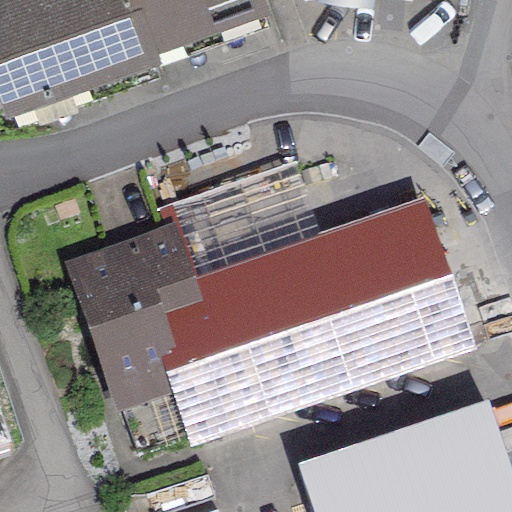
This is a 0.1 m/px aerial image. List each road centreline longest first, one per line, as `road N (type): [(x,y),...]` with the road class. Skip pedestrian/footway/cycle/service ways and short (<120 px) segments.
road 1 (unclassified): [(511,210),(505,189),(452,125),(332,75),(270,79),(0,169)]
road 2 (unknown): [(0,330),(55,511)]
